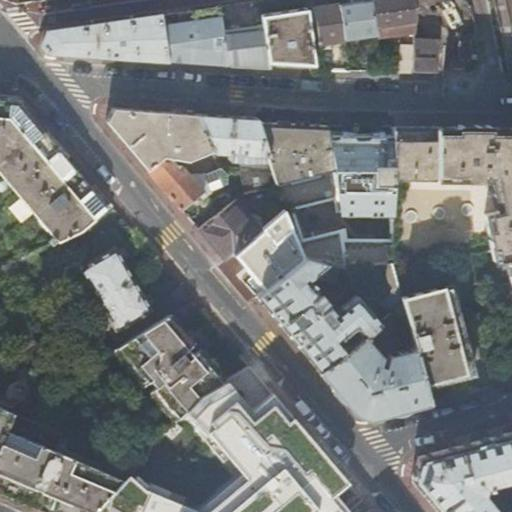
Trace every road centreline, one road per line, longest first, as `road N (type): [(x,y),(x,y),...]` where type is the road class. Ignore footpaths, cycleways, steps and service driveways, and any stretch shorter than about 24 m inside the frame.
road 1 (residential): [(9,54),(68,81),(505,104),(483,0)]
road 2 (residential): [(9,54),(351,461)]
road 3 (residential): [(9,54),(20,22),(170,0)]
road 4 (residential): [(511,414),(351,461)]
